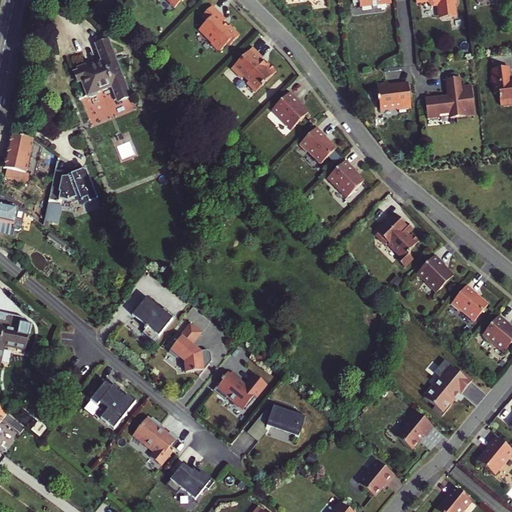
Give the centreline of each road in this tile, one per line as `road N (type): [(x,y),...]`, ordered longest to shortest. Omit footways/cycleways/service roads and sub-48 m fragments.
road 1 (residential): [(248,0),(290,41),(378,156),(511,271)]
road 2 (residential): [(231,461),(0,260)]
road 3 (residential): [(389,511),(511,374)]
